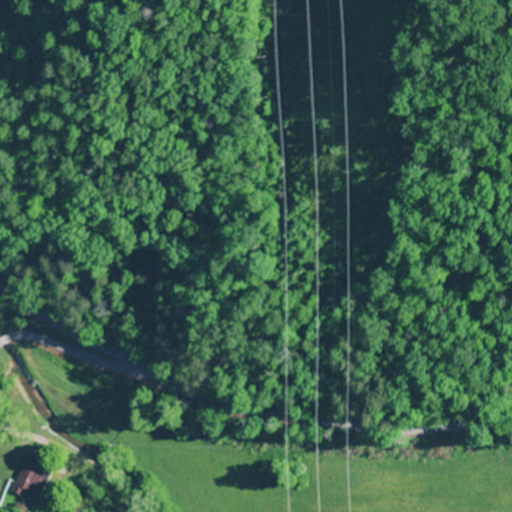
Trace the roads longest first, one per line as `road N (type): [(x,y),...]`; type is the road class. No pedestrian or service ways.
road 1 (residential): [(511,422),(369,431),(214,407),(0,287)]
road 2 (residential): [(0,344),(31,338),(164,385)]
road 3 (residential): [(111,511),(60,489),(0,409)]
